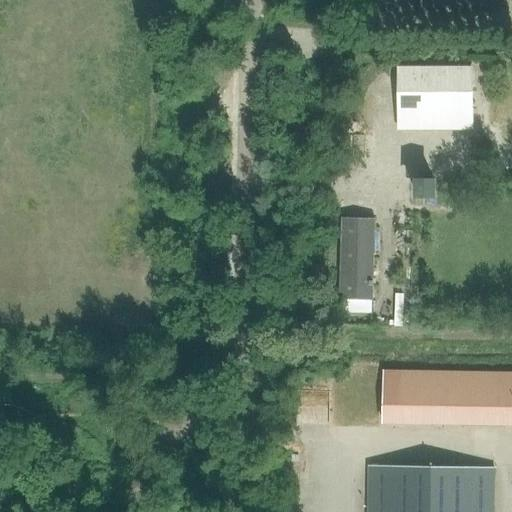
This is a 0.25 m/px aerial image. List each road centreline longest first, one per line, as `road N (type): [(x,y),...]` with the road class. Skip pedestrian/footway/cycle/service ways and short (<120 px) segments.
road 1 (unclassified): [(244,511),(255,0)]
road 2 (track): [(246,420),(195,420),(152,433),(135,511)]
